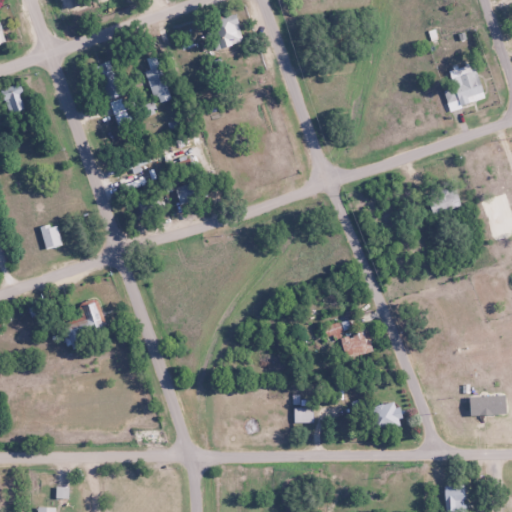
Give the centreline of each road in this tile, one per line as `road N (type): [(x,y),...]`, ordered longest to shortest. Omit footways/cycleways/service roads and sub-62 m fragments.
road 1 (residential): [(198,511),(196,469),(179,415),(29,0)]
road 2 (residential): [(0,294),(511,121)]
road 3 (residential): [(0,456),(511,452)]
road 4 (residential): [(433,452),(263,0)]
road 5 (residential): [(0,70),(204,0)]
